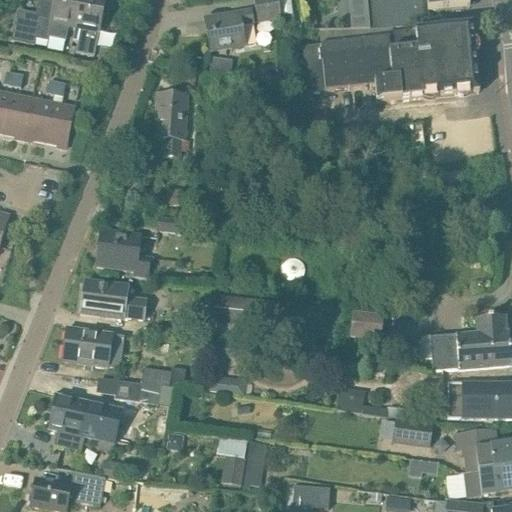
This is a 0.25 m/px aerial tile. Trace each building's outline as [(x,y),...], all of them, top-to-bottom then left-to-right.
[(66,43),(69,28),(75,29),(81,0),(55,0),(55,2),(43,0),(39,0),(37,16),(20,12),(14,43),(34,46),(35,41),(48,43),(49,39),(66,43)] [(107,0),(81,0),(75,29),(82,31),(78,54),(97,58),(107,0)] [(277,0),(264,0),(253,2),(257,26),(281,22),(280,18),(277,0)] [(364,0),(349,2),(351,33),(367,33),(369,33),(370,33),(367,0),(364,0)] [(431,28),(430,14),(469,10),(468,0),(367,0),(370,33),(431,28)] [(244,49),(255,47),(252,25),(250,13),(205,21),(210,54),(244,49)] [(293,17),(280,18),(281,22),(283,36),(295,35),(293,17)] [(395,41),(372,43),(363,44),(363,40),(360,41),(360,44),(302,49),(308,94),(308,96),(366,91),(366,94),(369,93),(369,90),(376,89),(378,106),(480,96),(472,28),(395,36),(395,41)] [(113,54),(100,51),(97,65),(110,67),(113,54)] [(213,60),(211,75),(230,77),(232,63),(213,60)] [(6,74),(4,88),(12,90),(15,76),(6,74)] [(15,76),(12,90),(21,91),(24,78),(15,76)] [(200,89),(203,79),(187,76),(185,86),(200,89)] [(50,83),(47,97),(55,98),(58,85),(50,83)] [(58,85),(55,98),(64,100),(67,87),(58,85)] [(13,97),(0,94),(0,137),(4,138),(13,97)] [(25,143),(34,102),(13,97),(4,138),(25,143)] [(155,141),(164,142),(163,159),(181,160),(181,154),(187,154),(188,143),(186,143),(189,100),(158,98),(155,141)] [(56,107),(34,102),(25,143),(47,147),(56,107)] [(56,107),(47,147),(68,152),(77,111),(56,107)] [(311,117),(295,119),(297,145),(335,140),(335,139),(333,118),(332,114),(311,117)] [(426,150),(423,126),(405,128),(408,152),(426,150)] [(180,194),(167,193),(166,206),(167,206),(179,207),(180,194)] [(0,218),(0,246),(8,221),(0,218)] [(185,223),(158,220),(156,234),(183,237),(185,223)] [(141,239),(102,234),(97,268),(148,276),(150,261),(138,259),(141,239)] [(203,276),(201,285),(211,286),(212,277),(203,276)] [(80,316),(80,317),(124,323),(124,321),(142,323),(145,303),(140,303),(127,301),(128,290),(84,284),(80,316)] [(272,340),(276,307),(217,300),(214,323),(238,326),(237,336),(272,340)] [(349,339),(381,342),(384,317),(352,314),(349,339)] [(419,361),(432,360),(433,374),(511,369),(511,368),(510,335),(508,335),(507,320),(477,322),(478,337),(456,338),(456,339),(431,340),(431,339),(418,340),(419,361)] [(112,336),(67,330),(63,366),(107,371),(107,370),(120,371),(124,339),(111,338),(112,336)] [(213,345),(207,393),(243,398),(245,385),(221,381),(224,359),(248,362),(250,350),(213,345)] [(143,371),(141,385),(161,388),(183,391),(185,374),(185,373),(172,371),(171,376),(143,371)] [(161,388),(141,385),(141,387),(118,383),(115,399),(115,402),(118,402),(158,408),(161,388)] [(511,387),(449,386),(448,421),(511,421),(511,387)] [(337,411),(363,411),(364,393),(338,393),(337,411)] [(57,397),(49,432),(55,434),(52,448),(80,455),(83,440),(78,439),(87,404),(57,397)] [(114,445),(121,413),(108,410),(108,409),(87,404),(78,439),(83,440),(99,444),(100,444),(101,441),(114,445)] [(249,414),(248,407),(237,409),(238,417),(249,414)] [(388,408),(386,419),(405,422),(406,410),(388,408)] [(398,426),(395,446),(434,451),(436,431),(398,426)] [(480,476),(511,472),(511,448),(498,450),(497,435),(487,433),(454,437),(456,454),(462,454),(465,477),(472,476),(480,475),(480,476)] [(265,449),(248,447),(241,493),(259,496),(265,449)] [(220,488),(240,491),(244,464),(224,461),(220,488)] [(103,463),(101,477),(114,479),(116,466),(103,463)] [(511,472),(480,476),(483,499),(511,496),(511,472)] [(72,490),(36,483),(31,509),(46,511),(68,511),(70,503),(101,510),(107,480),(76,475),(72,490)] [(292,511),(312,511),(312,510),(328,511),(330,491),(294,489),(292,511)] [(372,495),(371,503),(381,505),(382,497),(372,495)]
